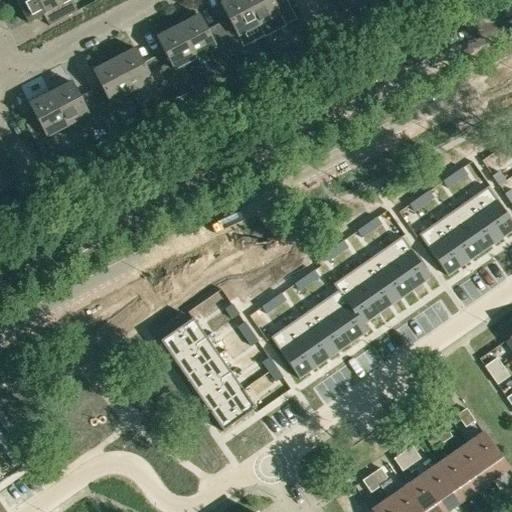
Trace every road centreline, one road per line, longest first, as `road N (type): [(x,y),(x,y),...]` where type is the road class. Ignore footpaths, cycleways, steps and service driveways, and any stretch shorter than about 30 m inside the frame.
road 1 (secondary): [(0,332),(511,64)]
road 2 (secondary): [(511,24),(0,281)]
road 3 (residential): [(268,465),(294,435),(511,289)]
road 4 (residential): [(37,511),(107,464),(136,470),(164,502),(186,509),(268,465)]
road 5 (residential): [(14,72),(152,0)]
road 6 (residential): [(43,186),(8,120),(14,72)]
